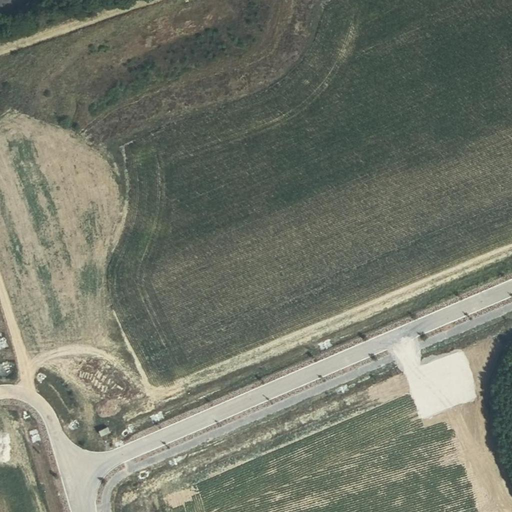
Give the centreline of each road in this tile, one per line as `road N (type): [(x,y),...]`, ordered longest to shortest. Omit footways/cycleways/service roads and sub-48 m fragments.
road 1 (unclassified): [(71,474),(511,286)]
road 2 (unclassified): [(71,474),(38,399),(0,392)]
